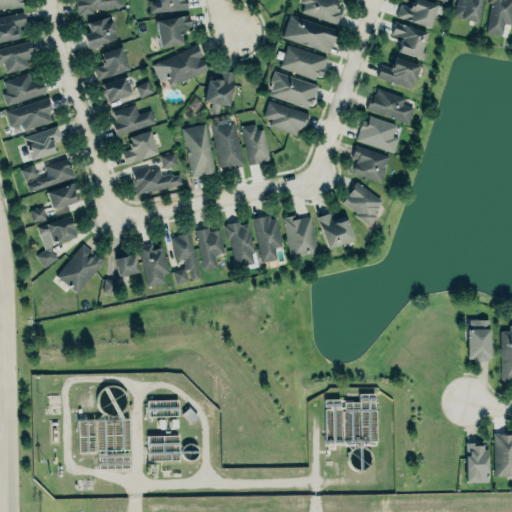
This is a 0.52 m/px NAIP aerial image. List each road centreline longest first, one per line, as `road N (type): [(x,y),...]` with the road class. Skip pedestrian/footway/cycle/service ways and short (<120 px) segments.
road 1 (tertiary): [(0,240),(4,511)]
road 2 (residential): [(117,217),(51,0)]
road 3 (residential): [(319,180),(117,217)]
road 4 (residential): [(375,0),(319,180)]
